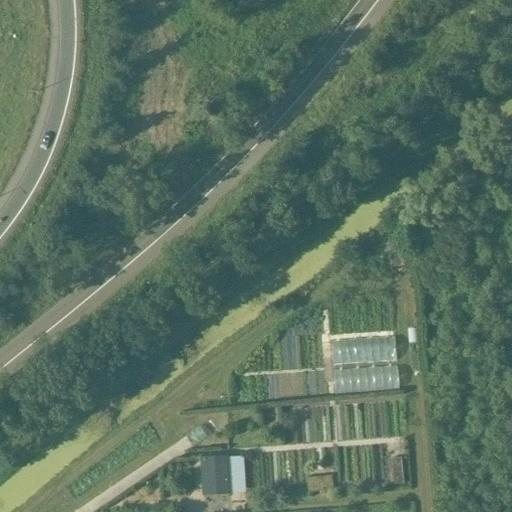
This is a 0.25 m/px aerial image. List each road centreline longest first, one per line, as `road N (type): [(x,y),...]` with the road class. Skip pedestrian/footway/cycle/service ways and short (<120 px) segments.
road 1 (motorway): [(0,361),(233,157),(369,0)]
road 2 (motorway): [(69,0),(55,131),(36,177),(0,228)]
